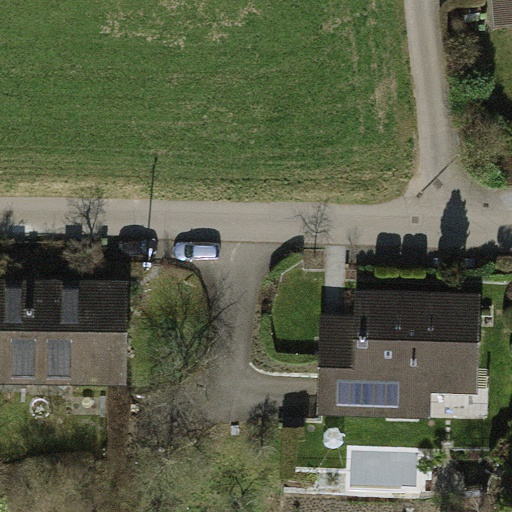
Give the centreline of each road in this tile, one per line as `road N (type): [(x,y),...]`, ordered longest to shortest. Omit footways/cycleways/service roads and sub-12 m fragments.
road 1 (residential): [(511,227),(0,208)]
road 2 (track): [(425,0),(450,223)]
